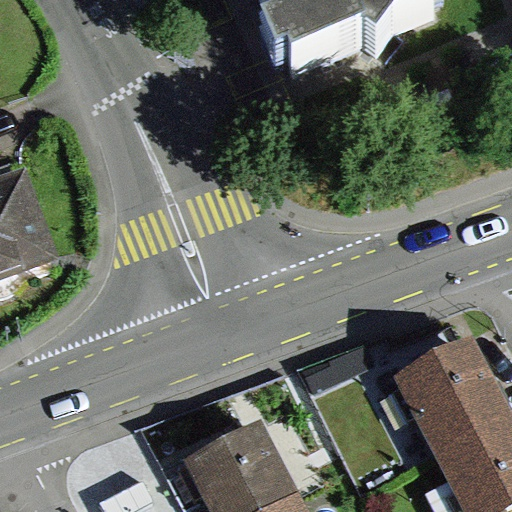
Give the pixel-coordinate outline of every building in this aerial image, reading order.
[(256,0),(274,39),(264,43),(277,72),(288,67),(292,78),(361,49),(375,59),(393,37),(433,18),(430,11),(445,4),(442,0),(256,0)] [(26,173),(0,182),(0,288),(59,268),(26,173)] [(395,386),(435,463),(511,423),(511,416),(474,345),(395,386)] [(511,511),(511,423),(435,463),(461,511),(511,511)] [(190,469),(213,511),(278,511),(297,502),(260,432),(190,469)] [(302,511),(297,502),(278,511),(302,511)]
